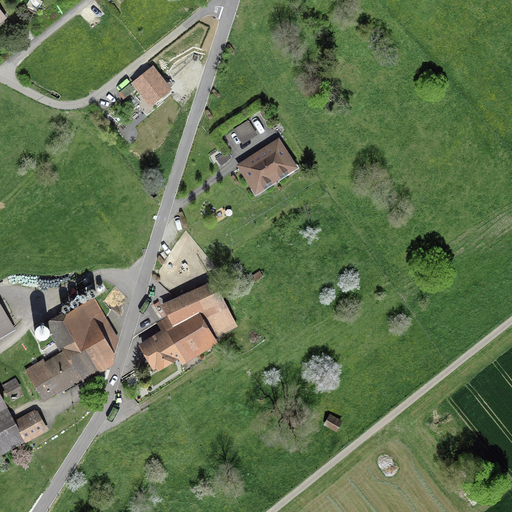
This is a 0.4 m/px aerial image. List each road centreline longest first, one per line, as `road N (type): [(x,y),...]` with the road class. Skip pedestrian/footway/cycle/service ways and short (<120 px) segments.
road 1 (residential): [(230,8),(111,399),(38,511)]
road 2 (unclassified): [(511,319),(270,511)]
road 3 (unclassified): [(230,8),(201,12),(80,103),(54,103),(0,76)]
road 4 (unknown): [(26,307),(91,277),(146,267)]
